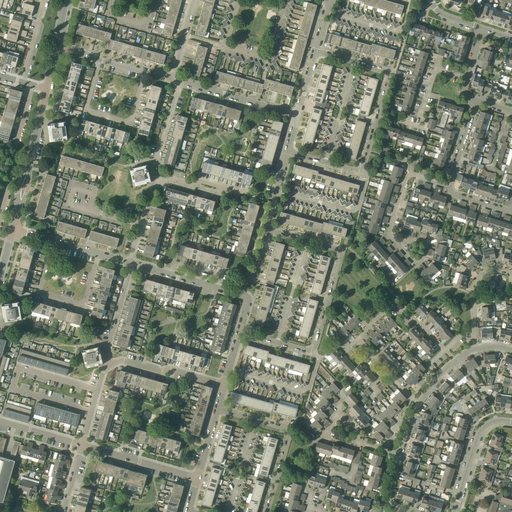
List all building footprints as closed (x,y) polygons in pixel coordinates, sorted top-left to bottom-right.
[(32,5),(33,2),(25,0),(23,8),(33,11),(35,6),(32,5)] [(94,8),(95,5),(86,2),(84,7),(87,8),(86,11),(95,13),(96,9),(94,8)] [(490,7),(491,7),(491,5),(485,3),(485,6),(484,6),(481,14),(487,16),(488,16),(490,7)] [(481,14),(484,6),(478,4),(475,12),(481,14)] [(497,9),(491,7),(490,7),(488,16),(487,16),(487,18),(493,20),(496,10),(497,9)] [(32,17),(33,11),(23,8),(22,13),(18,12),(17,15),(24,17),(24,14),(32,17)] [(502,11),(496,10),(493,20),(499,22),(502,11)] [(214,14),(211,14),(202,11),(200,16),(210,18),(213,19),(214,14)] [(505,24),(508,13),(502,11),(499,22),(505,24)] [(24,17),(17,15),(14,14),(12,20),(29,25),(30,22),(23,20),(24,17)] [(313,20),(304,17),(301,16),(300,21),(312,24),(313,20)] [(310,29),(312,24),(300,21),(298,25),(301,26),(310,29)] [(413,36),(415,37),(419,24),(416,23),(416,24),(413,23),(410,31),(414,32),(413,36)] [(20,30),(21,27),(11,24),(9,29),(27,35),(27,32),(20,30)] [(422,25),(419,24),(415,37),(417,38),(418,33),(422,35),(424,28),(425,28),(425,27),(421,26),(422,25)] [(426,44),(427,42),(431,29),(428,28),(428,29),(425,28),(424,28),(422,35),(422,36),(426,37),(425,41),(424,44),(426,44)] [(26,37),(27,35),(9,29),(8,35),(18,37),(18,35),(26,37)] [(205,37),(208,38),(209,33),(206,32),(196,29),(195,34),(205,37)] [(433,30),(431,29),(427,42),(429,42),(430,38),(434,39),(436,32),(433,30)] [(440,33),(436,32),(434,39),(438,41),(437,45),(439,45),(442,37),(443,33),(440,32),(440,33)] [(17,40),(18,37),(8,35),(6,40),(17,43),(17,42),(24,45),(24,42),(17,40)] [(459,39),(458,41),(469,44),(470,42),(469,42),(470,38),(462,36),(461,40),(459,39)] [(459,44),(458,48),(466,50),(467,47),(468,47),(469,44),(458,41),(457,43),(459,44)] [(379,56),(381,47),(382,44),(378,42),(377,43),(374,55),(379,56)] [(388,59),(392,46),(387,45),(386,48),(383,57),(388,59)] [(388,59),(393,60),(396,48),(392,46),(388,59)] [(492,58),(496,59),(497,54),(495,53),(497,49),(489,47),(490,47),(488,51),(484,49),(482,55),(492,58)] [(466,54),(465,54),(466,50),(458,48),(457,52),(455,51),(454,53),(465,57),(466,54)] [(209,54),(206,53),(197,50),(195,55),(205,58),(208,58),(209,54)] [(415,53),(415,54),(414,56),(427,60),(428,57),(427,57),(428,53),(420,51),(415,50),(414,53),(415,53)] [(465,57),(454,53),(454,55),(456,56),(454,60),(462,62),(463,59),(464,59),(465,57)] [(511,53),(509,58),(506,57),(506,56),(505,56),(503,64),(507,65),(506,66),(511,68),(511,67),(511,53)] [(167,62),(169,56),(161,54),(158,64),(163,65),(164,61),(167,62)] [(490,63),(492,58),(482,55),(480,60),(485,61),(483,65),(490,67),(492,63),(490,63)] [(19,57),(13,56),(10,66),(15,67),(15,68),(16,68),(19,57)] [(425,65),(424,65),(425,62),(426,62),(427,60),(414,56),(414,58),(418,59),(417,63),(425,66),(425,65)] [(425,66),(417,63),(415,67),(411,66),(411,68),(423,72),(424,69),(423,69),(424,66),(425,66)] [(414,71),(413,75),(421,78),(422,74),(423,74),(423,72),(411,68),(410,70),(414,71)] [(476,89),(479,82),(480,79),(476,78),(477,75),(473,73),(470,82),(472,83),(471,87),(476,89)] [(406,80),(419,84),(419,81),(420,77),(421,78),(413,75),(408,74),(407,77),(406,79),(406,80)] [(418,86),(419,84),(406,80),(405,82),(409,83),(408,87),(416,89),(417,86),(418,86)] [(486,90),(488,83),(484,82),(484,83),(479,82),(476,89),(475,91),(481,93),(482,89),(486,90)] [(496,89),(497,89),(497,86),(488,83),(486,90),(490,91),(489,94),(494,95),(494,96),(496,89)] [(416,90),(416,89),(408,87),(407,91),(403,90),(402,92),(415,96),(416,93),(415,93),(416,90)] [(7,94),(10,95),(21,98),(22,93),(23,92),(12,89),(9,89),(7,94)] [(504,97),(506,90),(502,89),(501,90),(497,89),(496,89),(494,96),(493,98),(499,100),(500,96),(504,97)] [(406,95),(404,99),(413,102),(413,101),(412,101),(413,98),(414,98),(415,96),(402,92),(402,94),(406,95)] [(10,95),(9,100),(19,103),(21,98),(10,95)] [(327,100),(323,99),(314,96),(312,101),(319,103),(318,106),(321,107),(325,108),(327,100)] [(396,103),(398,104),(411,108),(412,105),(411,105),(412,102),(413,102),(404,99),(403,103),(396,101),(396,103)] [(9,100),(7,106),(18,109),(19,103),(9,100)] [(443,102),(439,101),(437,109),(441,110),(440,112),(442,113),(446,102),(443,101),(443,102)] [(448,103),(446,102),(442,113),(444,113),(445,111),(449,112),(451,105),(448,103)] [(398,104),(398,106),(402,107),(401,111),(408,114),(410,110),(411,108),(398,104)] [(313,108),(311,112),(321,115),(322,110),(324,111),(325,108),(321,107),(318,106),(315,105),(314,108),(313,108)] [(455,105),(455,106),(451,105),(449,112),(452,113),(450,118),(454,119),(454,116),(458,106),(455,105)] [(7,106),(5,111),(16,114),(18,109),(7,106)] [(460,106),(458,106),(454,116),(456,117),(457,115),(461,116),(463,108),(460,107),(460,106)] [(234,120),(237,110),(232,108),(229,118),(230,119),(229,119),(229,122),(233,123),(234,120)] [(241,111),(237,110),(234,120),(238,121),(238,122),(237,122),(236,127),(239,128),(241,123),(243,117),(240,116),(241,111)] [(368,117),(369,112),(360,110),(357,117),(360,118),(361,115),(368,117)] [(5,111),(4,117),(14,120),(16,114),(5,111)] [(480,111),(479,117),(488,120),(490,113),(485,111),(484,113),(480,111)] [(187,115),(185,114),(181,113),(180,116),(178,115),(176,120),(186,123),(188,118),(186,118),(187,115)] [(4,117),(2,122),(13,126),(14,120),(4,117)] [(363,119),(360,118),(357,117),(355,125),(365,128),(366,123),(363,122),(363,119)] [(486,125),(488,120),(479,117),(477,122),(486,125)] [(1,122),(0,125),(0,127),(11,131),(13,126),(2,122),(1,122)] [(51,142),(64,140),(64,139),(67,138),(67,139),(68,139),(66,126),(64,126),(64,122),(51,124),(52,125),(48,126),(48,125),(50,138),(51,138),(51,142)] [(100,139),(101,136),(104,125),(99,124),(96,134),(95,138),(100,139)] [(390,138),(394,127),(391,127),(387,126),(384,136),(390,138)] [(0,133),(10,136),(11,131),(0,127),(0,133)] [(396,128),(394,127),(390,138),(392,139),(393,137),(397,138),(399,131),(400,131),(400,130),(396,129),(396,128)] [(400,142),(402,143),(406,132),(403,131),(403,132),(400,131),(399,131),(397,138),(396,139),(401,140),(400,142)] [(454,137),(455,133),(451,132),(447,131),(446,135),(444,134),(443,136),(454,139),(454,137)] [(122,144),(123,142),(127,143),(130,133),(125,132),(122,144)] [(408,133),(406,132),(402,143),(404,143),(405,141),(409,143),(411,135),(408,134),(408,133)] [(0,133),(0,139),(8,142),(10,136),(0,133)] [(415,136),(411,135),(409,143),(413,144),(412,146),(414,146),(418,136),(415,135),(415,136)] [(420,137),(418,136),(414,146),(416,147),(417,145),(421,146),(424,138),(420,137)] [(454,139),(443,136),(442,138),(444,139),(443,143),(451,145),(452,142),(453,142),(454,139)] [(451,145),(443,143),(442,147),(440,146),(439,148),(450,151),(451,149),(450,149),(451,145)] [(449,154),(450,153),(450,151),(439,148),(439,150),(441,151),(439,155),(446,157),(447,158),(448,154),(449,154)] [(435,158),(435,160),(445,163),(446,161),(445,160),(446,157),(439,155),(439,154),(438,155),(436,154),(435,158)] [(477,161),(479,156),(470,154),(468,159),(469,159),(468,162),(474,164),(477,165),(478,164),(478,162),(477,161)] [(434,170),(440,172),(441,169),(443,169),(444,166),(445,163),(435,160),(434,162),(436,163),(434,169),(434,170)] [(400,164),(394,163),(393,166),(394,166),(392,171),(401,174),(403,169),(399,167),(400,164)] [(150,181),(151,182),(151,181),(148,169),(147,169),(146,166),(146,165),(134,168),(134,170),(130,171),(130,170),(130,171),(133,183),(134,182),(135,186),(147,183),(147,182),(150,181)] [(511,166),(509,166),(506,165),(504,172),(503,173),(507,174),(511,175),(511,166)] [(400,179),(401,174),(392,171),(390,176),(400,179)] [(460,175),(458,181),(461,181),(459,186),(465,187),(468,178),(462,177),(463,175),(460,175)] [(398,185),(400,179),(390,176),(389,181),(393,183),(398,185)] [(470,189),(473,180),(468,178),(465,187),(470,189)] [(265,191),(267,182),(261,180),(259,189),(265,191)] [(389,181),(384,180),(383,185),(394,189),(395,186),(393,185),(393,183),(389,181)] [(477,184),(478,182),(473,180),(470,189),(475,191),(477,184)] [(485,196),(488,187),(487,187),(488,184),(483,182),(482,185),(480,195),(485,196)] [(480,195),(482,185),(477,184),(475,191),(474,193),(480,195)] [(504,189),(501,199),(506,200),(508,196),(510,197),(511,192),(511,190),(509,190),(510,188),(505,186),(504,189)] [(490,198),(493,189),(488,187),(485,196),(490,198)] [(172,189),(167,188),(164,200),(168,201),(172,189)] [(418,198),(421,189),(416,188),(414,192),(413,191),(411,196),(418,198)] [(423,200),(427,189),(424,188),(424,190),(421,189),(418,198),(423,200)] [(498,190),(493,189),(490,198),(495,199),(496,197),(498,190)] [(389,196),(390,193),(381,190),(379,195),(391,199),(392,196),(389,196)] [(433,203),(437,192),(435,191),(434,193),(431,192),(428,202),(433,203)] [(439,205),(442,196),(439,195),(440,193),(437,192),(433,203),(439,205)] [(390,202),(391,199),(379,195),(378,200),(378,201),(386,203),(387,204),(388,201),(390,202)] [(446,208),(448,202),(446,201),(447,197),(442,196),(439,205),(444,206),(444,207),(446,208)] [(217,206),(214,205),(215,202),(211,200),(208,210),(212,212),(212,215),(215,215),(217,206)] [(378,201),(378,200),(377,200),(375,205),(387,209),(387,207),(385,206),(386,203),(378,201)] [(453,216),(456,207),(451,205),(451,203),(448,202),(446,208),(447,208),(445,213),(448,214),(453,216)] [(162,206),(161,205),(160,208),(156,207),(155,212),(165,215),(166,210),(166,209),(166,207),(162,206)] [(386,212),(387,209),(375,205),(373,211),(383,214),(384,211),(386,212)] [(458,217),(462,206),(459,205),(459,208),(456,207),(453,216),(458,217)] [(463,219),(466,210),(464,209),(464,207),(462,206),(458,217),(463,219)] [(469,221),(472,209),(470,208),(469,211),(466,210),(463,219),(469,221)] [(472,209),(469,221),(474,222),(477,213),(474,212),(475,210),(472,209)] [(382,216),(383,214),(373,211),(372,216),(383,219),(384,217),(382,216)] [(482,225),(485,214),(483,213),(482,216),(479,215),(477,224),(482,225)] [(487,227),(490,218),(487,217),(488,215),(485,214),(482,225),(487,227)] [(492,229),(496,217),(493,216),(493,219),(490,218),(487,227),(492,229)] [(409,229),(411,219),(406,218),(405,221),(404,220),(403,222),(403,224),(404,224),(403,227),(409,229)] [(243,225),(253,227),(255,223),(245,220),(241,219),(240,224),(243,225)] [(413,232),(417,221),(411,219),(409,229),(411,229),(411,232),(413,232)] [(78,227),(77,227),(79,222),(74,220),(73,225),(70,235),(75,236),(78,227)] [(422,233),(424,233),(428,222),(422,220),(422,223),(420,229),(420,230),(422,230),(422,233)] [(503,232),(506,220),(504,220),(503,222),(500,221),(497,230),(503,232)] [(379,226),(379,224),(370,221),(369,226),(380,230),(381,227),(379,226)] [(417,221),(413,232),(416,233),(416,231),(419,232),(420,230),(420,229),(422,223),(417,221)] [(430,233),(433,223),(428,222),(424,233),(427,234),(427,232),(430,233)] [(430,233),(431,233),(435,234),(438,225),(433,223),(430,233)] [(379,232),(380,230),(369,226),(367,231),(376,234),(377,231),(379,232)] [(448,239),(446,239),(443,237),(443,238),(436,239),(437,242),(439,241),(438,243),(437,243),(436,249),(445,251),(446,246),(448,239)] [(380,243),(379,241),(377,243),(375,241),(368,247),(372,251),(380,243)] [(375,255),(382,249),(380,247),(382,245),(380,243),(372,251),(375,255)] [(180,248),(177,247),(175,253),(178,253),(178,255),(182,256),(185,246),(181,245),(180,248)] [(246,254),(247,249),(235,246),(233,253),(239,255),(240,252),(246,254)] [(283,250),(274,247),(273,252),(282,254),(282,255),(285,255),(286,251),(283,250)] [(487,249),(490,260),(496,259),(493,247),(487,249)] [(379,259),(388,251),(386,249),(384,251),(382,249),(375,255),(379,259)] [(485,262),(490,260),(487,249),(482,250),(485,262)] [(505,252),(501,263),(507,265),(509,256),(510,253),(511,250),(506,249),(505,252)] [(157,255),(154,254),(144,251),(143,255),(156,259),(157,255)] [(217,251),(216,255),(215,255),(213,263),(212,265),(217,266),(220,256),(221,252),(217,251)] [(390,257),(389,257),(388,255),(389,253),(388,251),(379,259),(383,264),(386,260),(390,257)] [(390,264),(398,256),(397,254),(395,256),(393,253),(389,257),(390,257),(386,260),(390,264)] [(442,262),(443,256),(432,253),(431,255),(433,256),(432,259),(442,262)] [(475,267),(479,263),(471,254),(466,258),(469,260),(475,267)] [(393,268),(400,262),(399,260),(400,258),(398,256),(390,264),(393,268)] [(471,271),(475,267),(469,260),(465,264),(471,271)] [(397,272),(406,264),(404,262),(402,264),(400,262),(393,268),(397,272)] [(428,267),(435,274),(439,270),(439,271),(442,269),(437,264),(435,266),(432,263),(428,267)] [(406,267),(408,266),(406,264),(397,272),(401,276),(408,270),(406,267)] [(431,278),(435,274),(428,267),(426,269),(424,267),(423,269),(431,278)] [(427,282),(431,278),(423,269),(421,271),(422,273),(420,275),(427,282)] [(458,279),(467,282),(468,276),(460,274),(458,279)] [(273,285),(275,277),(266,275),(265,280),(268,280),(267,283),(271,284),(273,285)] [(315,279),(311,278),(310,282),(313,283),(323,286),(324,281),(315,279)] [(148,291),(151,281),(146,279),(145,282),(142,281),(140,290),(147,292),(148,291)] [(465,287),(467,282),(458,279),(456,284),(454,283),(453,286),(459,288),(460,285),(465,287)] [(272,288),(273,285),(271,284),(270,287),(265,286),(264,291),(273,293),(274,289),(272,288)] [(320,295),(321,291),(312,288),(310,296),(316,297),(317,294),(320,295)] [(187,302),(190,292),(185,290),(182,302),(181,305),(181,307),(184,308),(186,304),(187,302)] [(196,300),(192,299),(194,293),(190,292),(187,302),(191,303),(190,305),(194,306),(196,300)] [(315,300),(316,297),(310,296),(308,303),(317,306),(318,301),(315,300)] [(129,302),(141,305),(143,301),(131,297),(129,302)] [(37,313),(39,303),(35,301),(34,304),(32,304),(28,319),(30,319),(32,312),(37,313)] [(18,302),(5,304),(6,305),(2,306),(4,318),(5,318),(6,322),(5,322),(11,321),(18,320),(18,319),(21,318),(22,318),(20,306),(18,306),(18,302)] [(235,310),(236,305),(224,302),(223,306),(235,310)] [(482,313),(491,312),(491,307),(493,306),(493,303),(487,304),(487,307),(481,307),(482,313)] [(419,315),(425,309),(424,308),(421,305),(415,311),(419,315)] [(306,308),(303,307),(302,312),(305,313),(314,315),(316,311),(306,308)] [(270,313),(268,312),(258,309),(257,314),(266,316),(269,317),(270,313)] [(429,313),(426,310),(425,309),(419,315),(423,319),(426,316),(429,313)] [(428,322),(435,315),(434,313),(432,310),(429,313),(426,316),(428,318),(426,320),(428,322)] [(492,318),(491,312),(482,313),(482,318),(488,318),(488,321),(494,321),(494,317),(492,318)] [(83,327),(84,321),(82,320),(83,315),(78,314),(75,324),(80,325),(80,326),(83,327)] [(351,319),(357,325),(361,322),(355,315),(352,319),(351,319)] [(433,324),(439,319),(436,315),(435,315),(428,322),(429,323),(431,322),(433,324)] [(393,327),(396,324),(389,316),(385,320),(392,328),(393,327)] [(124,319),(123,323),(133,326),(133,327),(135,327),(136,323),(124,319)] [(357,325),(351,319),(349,321),(347,323),(353,329),(357,325)] [(435,330),(442,322),(441,321),(439,319),(433,324),(435,326),(433,328),(435,330)] [(391,329),(392,328),(385,320),(380,324),(388,332),(391,329)] [(445,328),(446,327),(443,323),(442,322),(435,330),(437,331),(438,330),(440,332),(445,328)] [(347,323),(343,326),(349,332),(353,329),(347,323)] [(384,335),(388,332),(380,324),(376,328),(385,338),(386,337),(384,335)] [(349,332),(343,326),(342,328),(338,331),(345,339),(350,334),(349,332)] [(411,337),(417,331),(415,329),(417,327),(415,326),(408,333),(407,332),(405,334),(407,336),(409,334),(411,337)] [(496,333),(496,327),(492,327),(492,329),(486,330),(487,339),(493,339),(492,333),(496,333)] [(501,327),(500,327),(497,327),(496,327),(496,333),(500,333),(499,339),(504,340),(506,331),(500,330),(501,327)] [(384,339),(385,338),(376,328),(375,329),(377,331),(375,333),(373,331),(372,332),(379,340),(380,339),(382,337),(384,339)] [(441,339),(449,332),(448,330),(445,328),(440,332),(439,333),(441,335),(440,337),(441,339)] [(487,339),(486,330),(481,330),(481,328),(478,328),(478,334),(481,334),(482,340),(487,339)] [(341,343),(345,339),(338,331),(334,334),(333,333),(331,334),(332,336),(334,335),(341,343)] [(415,341),(423,334),(421,332),(419,333),(417,331),(411,337),(414,340),(415,341)] [(378,341),(379,340),(372,332),(370,334),(371,336),(369,338),(374,344),(378,341)] [(449,332),(441,339),(443,340),(444,339),(447,341),(453,336),(449,332)] [(419,345),(425,339),(425,338),(424,339),(423,337),(424,335),(423,334),(415,341),(416,342),(419,345)] [(0,338),(0,344),(7,347),(9,341),(0,338)] [(422,349),(430,341),(429,339),(427,341),(425,339),(419,345),(422,348),(422,349)] [(426,353),(432,347),(430,344),(432,343),(430,341),(422,349),(424,350),(426,353)] [(222,353),(224,349),(212,345),(210,350),(213,351),(213,353),(215,354),(215,351),(222,353)] [(87,368),(99,365),(99,364),(102,363),(103,363),(100,351),(99,351),(98,347),(92,348),(86,350),(86,351),(82,352),(85,364),(86,364),(87,368)] [(427,358),(428,359),(429,360),(431,358),(430,357),(437,350),(436,348),(434,349),(432,347),(433,347),(432,347),(426,353),(429,356),(427,358)] [(18,361),(24,363),(28,351),(22,349),(18,361)] [(330,355),(333,358),(334,359),(341,352),(340,350),(338,352),(336,349),(330,355)] [(383,358),(389,353),(388,351),(386,349),(380,354),(383,358)] [(30,365),(34,353),(28,351),(24,363),(30,365)] [(341,352),(334,359),(335,360),(337,363),(339,362),(343,357),(341,355),(343,354),(341,352)] [(34,353),(30,365),(36,366),(40,354),(34,353)] [(387,362),(393,357),(390,353),(389,353),(383,358),(387,362)] [(43,368),(46,356),(40,354),(36,366),(43,368)] [(490,367),(489,364),(489,355),(484,355),(484,360),(480,360),(482,367),(484,367),(490,367)] [(489,355),(489,364),(495,363),(495,366),(497,366),(499,359),(495,360),(495,355),(489,355)] [(49,370),(52,358),(46,356),(43,368),(49,370)] [(209,359),(206,358),(201,356),(198,366),(202,368),(203,366),(207,367),(209,359)] [(335,365),(338,368),(340,366),(342,365),(343,366),(349,360),(345,356),(343,357),(339,362),(337,363),(335,365)] [(506,367),(510,359),(506,356),(502,365),(506,367)] [(391,366),(397,361),(395,359),(393,357),(387,362),(391,366)] [(52,358),(49,370),(55,372),(58,360),(52,358)] [(482,367),(480,360),(476,363),(474,359),(469,362),(474,369),(478,366),(480,368),(482,367)] [(58,360),(55,372),(61,373),(64,362),(58,360)] [(349,360),(343,366),(344,367),(346,370),(352,364),(349,360)] [(391,366),(394,370),(401,365),(397,361),(391,366)] [(61,373),(67,375),(70,363),(64,362),(61,373)] [(469,372),(474,369),(469,362),(464,365),(467,369),(464,371),(468,376),(471,374),(469,372)] [(415,366),(423,374),(424,373),(423,371),(425,369),(420,363),(416,366),(415,366)] [(356,368),(352,364),(346,370),(348,372),(347,374),(348,375),(354,370),(354,369),(356,368)] [(354,370),(357,373),(358,374),(365,366),(364,365),(362,366),(360,364),(356,368),(354,369),(354,370)] [(365,366),(358,374),(359,375),(362,378),(363,376),(367,372),(365,370),(367,368),(365,366)] [(421,376),(423,374),(415,366),(414,368),(411,370),(412,371),(413,372),(417,376),(418,376),(420,374),(421,376)] [(468,376),(464,371),(462,373),(459,369),(454,373),(460,379),(464,376),(466,378),(469,381),(471,379),(468,376)] [(363,376),(366,379),(367,380),(373,375),(369,370),(367,372),(363,376)] [(408,373),(410,375),(409,376),(416,383),(418,382),(417,380),(419,378),(418,376),(417,376),(413,372),(412,371),(408,373)] [(456,383),(460,379),(454,373),(450,377),(454,380),(451,383),(458,389),(460,387),(458,385),(456,383)] [(373,375),(367,380),(368,381),(371,384),(377,378),(373,375)] [(416,383),(409,376),(408,377),(405,380),(411,386),(413,383),(415,385),(416,383)] [(337,386),(339,384),(335,380),(332,382),(333,382),(329,386),(335,393),(340,389),(337,386)] [(458,389),(451,383),(449,385),(445,382),(442,386),(448,392),(452,388),(456,391),(458,389)] [(334,395),(335,393),(329,386),(327,384),(323,387),(325,390),(333,399),(335,397),(334,395)] [(448,392),(442,386),(438,390),(442,393),(440,396),(445,400),(447,398),(451,394),(448,392)] [(112,387),(111,390),(109,389),(108,394),(118,397),(120,390),(120,389),(112,387)] [(331,400),(333,399),(325,390),(321,394),(324,397),(328,401),(328,400),(330,399),(331,400)] [(348,403),(355,397),(351,393),(352,392),(350,390),(345,394),(347,396),(344,399),(348,403)] [(396,395),(402,402),(406,399),(400,391),(396,395)] [(398,406),(402,402),(396,395),(391,399),(394,402),(398,406)] [(433,396),(430,400),(438,405),(440,407),(443,402),(445,400),(440,396),(438,398),(438,397),(437,397),(436,398),(433,396)] [(331,404),(328,400),(328,401),(324,397),(320,401),(328,409),(330,408),(329,406),(331,404)] [(356,404),(356,403),(358,401),(355,397),(348,403),(351,407),(356,403),(356,404)] [(480,401),(485,409),(490,406),(485,398),(480,401)] [(437,411),(440,407),(438,405),(430,400),(430,401),(429,401),(428,402),(428,403),(427,405),(430,407),(430,408),(431,409),(430,411),(436,414),(437,411)] [(326,411),(328,409),(320,401),(316,404),(321,410),(323,411),(325,410),(326,411)] [(481,412),(485,409),(480,401),(476,404),(481,412)] [(34,414),(40,416),(44,404),(37,402),(34,414)] [(401,408),(398,406),(394,402),(390,405),(397,412),(401,408)] [(13,405),(7,403),(3,416),(9,417),(13,405)] [(359,407),(356,403),(356,404),(356,403),(351,407),(348,410),(350,412),(349,413),(351,415),(359,407)] [(471,407),(472,407),(470,405),(467,407),(465,403),(461,406),(462,411),(465,413),(468,411),(472,418),(477,415),(471,407)] [(50,406),(44,404),(40,416),(46,418),(50,406)] [(477,415),(481,412),(476,404),(472,407),(471,407),(477,415)] [(13,405),(9,417),(15,419),(19,407),(13,405)] [(393,416),(397,412),(390,405),(386,409),(393,416)] [(52,419),(56,408),(50,406),(46,418),(52,419)] [(361,414),(363,411),(365,410),(361,406),(360,407),(359,407),(351,415),(352,417),(354,416),(356,418),(360,414),(361,414)] [(22,421),(25,408),(19,407),(15,419),(22,421)] [(25,408),(22,421),(28,423),(31,410),(25,408)] [(56,408),(52,419),(58,421),(62,409),(56,408)] [(58,421),(65,423),(68,411),(62,409),(58,421)] [(391,418),(393,416),(386,409),(382,412),(390,421),(392,420),(391,418)] [(328,417),(323,411),(321,410),(317,413),(325,422),(327,420),(326,419),(328,417)] [(71,425),(74,413),(68,411),(65,423),(71,425)] [(423,412),(421,417),(430,420),(432,421),(435,416),(436,414),(430,411),(429,412),(428,412),(427,412),(426,413),(423,412)] [(388,423),(390,421),(382,412),(378,416),(382,421),(385,423),(387,421),(388,423)] [(74,413),(71,425),(77,427),(80,415),(74,413)] [(323,424),(325,422),(317,413),(313,417),(316,420),(316,419),(320,424),(322,422),(323,424)] [(364,418),(361,414),(360,414),(356,418),(353,420),(357,424),(364,418)] [(432,421),(430,420),(421,417),(420,423),(425,424),(424,427),(430,429),(431,426),(432,427),(433,422),(432,421)] [(364,418),(357,424),(361,428),(363,426),(365,428),(370,424),(364,418)] [(322,427),(320,424),(316,419),(316,420),(312,423),(320,432),(322,430),(320,429),(322,427)] [(389,428),(385,423),(382,421),(378,424),(386,433),(388,431),(387,430),(389,428)] [(223,423),(221,428),(231,431),(233,432),(235,427),(223,423)] [(318,434),(320,432),(312,423),(305,429),(310,434),(312,432),(314,434),(316,432),(318,434)] [(384,435),(386,433),(378,424),(374,428),(376,431),(377,430),(381,435),(383,433),(384,435)] [(429,432),(430,429),(424,427),(423,430),(418,428),(416,434),(425,437),(426,431),(429,432)] [(383,437),(381,435),(377,430),(376,431),(370,436),(375,441),(377,439),(379,441),(383,437)] [(108,441),(109,436),(97,433),(95,437),(108,441)] [(423,442),(425,437),(416,434),(414,439),(420,441),(419,444),(425,445),(426,442),(423,442)] [(491,439),(501,442),(502,436),(493,434),(491,439)] [(499,447),(501,442),(491,439),(490,445),(496,447),(495,450),(502,452),(503,449),(503,448),(501,448),(499,447)] [(463,445),(454,442),(454,441),(452,440),(450,446),(462,450),(463,445)] [(27,456),(31,442),(29,442),(27,447),(21,445),(20,445),(20,446),(19,450),(22,451),(21,454),(27,456)] [(33,457),(35,449),(32,448),(33,443),(31,442),(27,456),(33,457)] [(323,443),(319,442),(317,442),(316,446),(313,445),(311,451),(312,451),(314,452),(315,451),(320,452),(323,443)] [(336,455),(339,446),(334,444),(333,446),(331,453),(331,456),(335,457),(336,455)] [(422,454),(425,445),(419,444),(418,446),(413,445),(411,450),(420,453),(422,454)] [(39,459),(43,446),(40,445),(39,450),(35,449),(33,457),(39,459)] [(45,461),(47,452),(43,451),(45,446),(43,446),(39,459),(45,461)] [(341,457),(344,447),(339,446),(336,455),(341,457)] [(460,455),(462,450),(450,446),(448,451),(460,455)] [(352,460),(355,451),(349,449),(346,458),(352,460)] [(418,458),(420,453),(411,450),(409,455),(415,457),(414,460),(420,462),(421,459),(418,458)] [(488,451),(486,456),(495,459),(497,454),(500,456),(502,452),(495,450),(495,453),(488,451)] [(2,457),(3,453),(0,451),(0,508),(4,509),(6,503),(3,502),(15,461),(2,457)] [(459,460),(460,455),(448,451),(447,456),(459,460)] [(65,459),(66,455),(58,453),(56,459),(70,463),(70,460),(65,459)] [(372,459),(381,462),(382,457),(379,456),(379,454),(377,453),(376,455),(373,454),(372,459)] [(226,460),(223,459),(213,456),(212,461),(214,461),(213,464),(218,466),(220,466),(221,463),(224,464),(226,460)] [(457,465),(459,460),(447,456),(445,461),(457,465)] [(494,464),(495,459),(486,456),(484,462),(491,464),(490,467),(496,469),(497,465),(494,464)] [(69,465),(70,463),(56,459),(54,465),(63,467),(64,464),(69,465)] [(379,467),(381,462),(372,459),(370,465),(373,466),(377,466),(379,467)] [(419,465),(420,462),(414,460),(413,463),(408,461),(406,466),(415,469),(416,464),(419,465)] [(62,470),(63,467),(54,465),(53,470),(66,474),(67,472),(62,470)] [(223,467),(220,466),(218,466),(217,468),(212,467),(211,472),(220,475),(222,470),(223,467)] [(415,469),(406,466),(404,472),(409,473),(408,476),(413,478),(415,478),(416,475),(415,475),(417,470),(415,469)] [(482,468),(481,474),(494,478),(496,469),(490,467),(489,470),(482,468)] [(259,469),(259,470),(256,469),(254,476),(257,477),(263,479),(264,476),(267,477),(269,472),(259,469)] [(65,477),(66,474),(53,470),(51,476),(53,477),(59,479),(60,475),(65,477)] [(131,481),(134,471),(130,470),(127,480),(126,480),(126,482),(130,484),(131,481)] [(379,479),(381,473),(372,471),(371,473),(368,472),(367,475),(370,476),(379,479)] [(311,474),(308,473),(306,477),(306,479),(309,480),(308,484),(313,485),(316,476),(310,475),(311,474)] [(491,486),(494,478),(481,474),(479,479),(480,480),(479,482),(478,482),(491,486)] [(313,485),(318,487),(321,478),(316,476),(313,485)] [(378,484),(379,479),(370,476),(369,481),(378,484)] [(61,479),(59,479),(53,477),(51,483),(65,487),(65,484),(60,483),(61,479)] [(262,481),(263,479),(257,477),(255,485),(264,487),(266,482),(262,481)] [(323,489),(326,480),(321,478),(318,487),(323,489)] [(298,484),(299,481),(293,479),(292,482),(293,483),(291,488),(300,491),(302,485),(298,484)] [(24,490),(26,482),(21,480),(17,494),(19,494),(21,489),(24,490)] [(36,494),(38,485),(39,483),(33,481),(32,484),(28,497),(31,498),(32,493),(36,494)] [(376,489),(378,484),(369,481),(367,486),(366,486),(365,489),(371,491),(372,488),(376,489)] [(26,496),(28,497),(32,484),(26,482),(24,490),(27,491),(26,496)] [(64,489),(65,487),(51,483),(50,489),(58,491),(59,488),(64,489)] [(334,491),(335,488),(330,487),(329,489),(328,492),(327,492),(326,494),(327,495),(326,499),(331,500),(334,491)] [(300,493),(300,491),(291,488),(290,493),(306,498),(307,495),(302,493),(302,494),(300,493)] [(57,494),(58,491),(50,489),(48,495),(61,498),(62,496),(57,494)] [(338,497),(339,494),(340,493),(334,491),(331,500),(336,502),(337,502),(338,497)] [(305,501),(306,498),(290,493),(288,498),(290,499),(297,501),(298,498),(300,499),(300,500),(305,501)] [(343,499),(344,496),(339,494),(338,497),(337,502),(336,502),(335,506),(340,508),(343,499)] [(511,511),(511,498),(499,494),(498,496),(495,495),(494,499),(493,499),(488,511),(511,511)] [(61,501),(61,498),(48,495),(46,500),(45,500),(44,503),(49,505),(50,502),(54,503),(55,499),(61,501)] [(438,502),(439,498),(434,497),(433,501),(430,510),(435,511),(438,502)] [(300,508),(301,505),(299,504),(300,501),(297,501),(290,499),(289,504),(300,508)] [(345,510),(348,500),(343,499),(340,508),(345,510)] [(201,504),(211,507),(213,508),(215,503),(212,502),(203,500),(201,504)] [(351,511),(353,502),(348,500),(345,510),(351,511)] [(372,508),(374,502),(371,501),(370,502),(365,501),(362,510),(368,511),(369,507),(372,508)] [(359,504),(358,504),(353,502),(351,511),(352,511),(356,511),(357,508),(359,504)]
